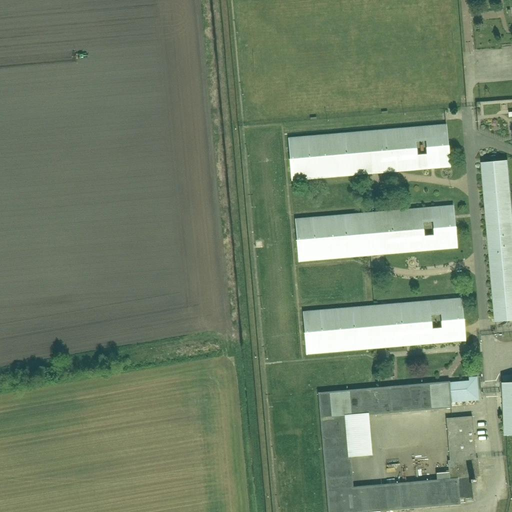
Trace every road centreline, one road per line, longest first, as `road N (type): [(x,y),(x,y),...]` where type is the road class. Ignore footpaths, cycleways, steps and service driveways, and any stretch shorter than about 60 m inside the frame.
road 1 (unknown): [(488,363),(486,222),(464,10)]
road 2 (track): [(222,329),(0,373)]
